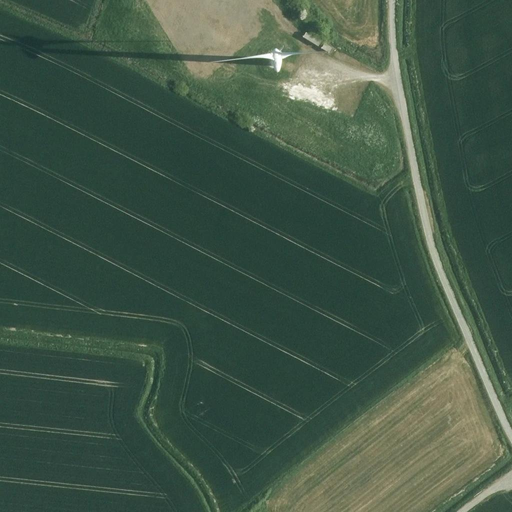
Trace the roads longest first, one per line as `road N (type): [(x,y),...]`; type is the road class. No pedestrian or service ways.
road 1 (unclassified): [(511,438),(433,244),(389,0)]
road 2 (track): [(266,7),(399,86)]
